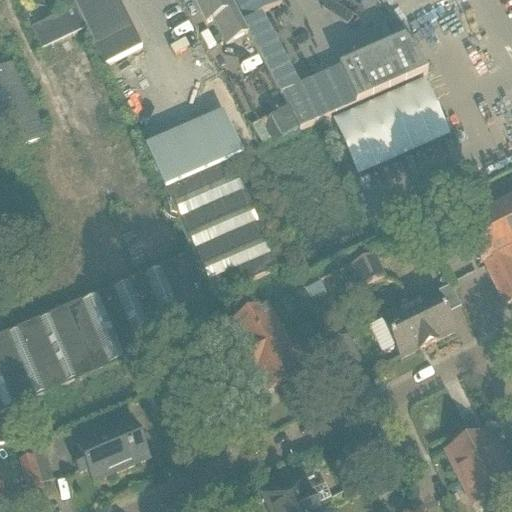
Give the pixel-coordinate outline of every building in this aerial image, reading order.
[(69,0),(74,10),(75,9),(85,31),(105,69),(141,51),(116,0),(69,0)] [(192,0),(205,25),(213,21),(226,46),(248,34),(243,25),(229,0),(192,0)] [(229,0),(243,25),(281,5),(278,0),(229,0)] [(74,10),(62,15),(72,37),(85,31),(75,9),(74,10)] [(63,31),(27,49),(71,141),(72,142),(101,129),(108,125),(63,31)] [(438,90),(421,103),(430,115),(448,102),(438,90)] [(233,113),(153,144),(172,192),(251,161),(233,113)] [(71,141),(61,146),(73,170),(84,194),(95,217),(134,198),(158,187),(152,174),(128,185),(123,175),(147,163),(141,151),(117,162),(112,152),(136,140),(130,127),(106,139),(101,129),(72,142),(71,141)] [(134,198),(95,217),(101,231),(165,201),(158,187),(134,198)] [(511,202),(461,229),(479,266),(482,264),(505,309),(506,308),(506,307),(511,303),(511,265),(511,264),(511,263),(511,202)] [(361,292),(385,280),(373,256),(349,268),(361,292)] [(427,347),(455,334),(434,291),(406,304),(427,347)] [(115,309),(113,310),(128,356),(144,351),(147,361),(163,356),(148,308),(134,313),(132,304),(127,306),(126,303),(114,306),(115,309)] [(406,304),(379,318),(381,322),(393,347),(400,361),(427,347),(406,304)] [(303,375),(293,358),(264,305),(226,326),(265,397),(278,389),(282,397),(294,390),(290,382),(303,375)] [(101,333),(87,337),(102,385),(118,380),(112,362),(128,356),(113,310),(112,311),(111,308),(98,311),(99,314),(95,316),(101,333)] [(55,338),(53,339),(68,385),(84,380),(87,389),(102,385),(87,337),(75,341),(72,333),(67,334),(66,331),(54,335),(55,338)] [(38,353),(24,358),(39,405),(55,400),(52,390),(68,385),(53,339),(52,339),(51,336),(39,340),(40,343),(35,344),(38,353)] [(339,375),(361,365),(348,337),(326,347),(339,375)] [(0,406),(13,403),(16,412),(32,407),(17,360),(3,364),(0,356),(0,355),(0,406)] [(216,417),(208,398),(195,370),(183,375),(203,422),(216,417)] [(81,459),(73,462),(79,475),(87,472),(93,485),(149,461),(131,421),(104,433),(80,443),(75,445),(81,459)] [(484,434),(471,441),(467,433),(454,439),(458,447),(445,454),(472,508),(511,489),(484,434)] [(28,494),(42,490),(33,460),(19,464),(28,494)] [(263,497),(269,511),(304,511),(315,507),(331,500),(324,486),(309,493),(303,480),(289,486),(286,478),(273,483),(276,491),(263,497)]
